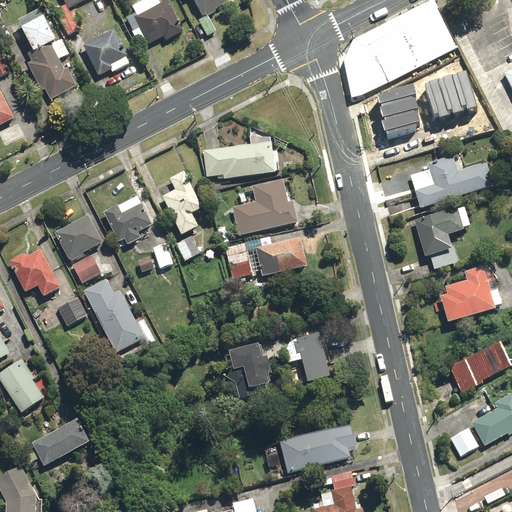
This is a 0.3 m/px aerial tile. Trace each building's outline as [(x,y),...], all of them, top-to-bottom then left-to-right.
[(61,0),(67,11),(89,0),(61,0)] [(228,6),(224,0),(181,0),(183,3),(188,0),(190,0),(202,20),(205,18),(206,20),(216,14),(215,13),(228,6)] [(167,4),(134,21),(139,30),(131,34),(140,51),(147,47),(148,48),(163,40),(165,45),(183,36),(167,4)] [(82,23),(76,11),(68,15),(66,11),(56,16),(67,38),(77,33),(74,27),(82,23)] [(346,58),(355,93),(445,49),(425,11),(349,49),(346,58)] [(54,46),(38,16),(18,26),(21,32),(19,33),(32,58),(54,46)] [(113,34),(82,50),(98,80),(111,73),(112,76),(129,67),(113,34)] [(32,58),(24,62),(41,94),(45,92),(50,102),(76,89),(67,72),(63,74),(57,62),(69,56),(61,42),(54,46),(32,58)] [(0,78),(9,74),(0,55),(0,78)] [(462,55),(443,65),(450,79),(469,70),(462,55)] [(511,71),(503,76),(511,93),(511,71)] [(469,85),(450,94),(461,116),(480,107),(469,85)] [(424,87),(403,97),(413,117),(404,122),(414,143),(423,139),(425,143),(458,128),(438,87),(427,92),(424,87)] [(0,128),(13,122),(0,96),(0,128)] [(270,144),(202,153),(206,180),(223,178),(223,182),(274,175),(270,144)] [(413,194),(419,213),(492,191),(485,167),(456,175),(452,158),(426,166),(428,172),(409,178),(414,194),(413,194)] [(174,192),(161,199),(180,238),(197,230),(190,216),(201,211),(183,174),(169,181),(174,192)] [(255,205),(231,210),(237,239),(297,226),(292,203),(287,204),(283,182),(251,188),(255,205)] [(151,229),(137,199),(117,208),(116,208),(102,215),(117,246),(123,243),(126,248),(140,241),(137,236),(151,229)] [(455,211),(413,224),(414,225),(412,226),(418,247),(420,247),(424,261),(450,253),(446,239),(462,234),(462,232),(469,230),(463,211),(456,213),(455,211)] [(87,218),(53,236),(69,265),(83,258),(82,256),(102,246),(87,218)] [(190,239),(176,246),(185,264),(199,257),(190,239)] [(259,242),(245,245),(224,250),(231,282),(252,277),(251,275),(260,273),(261,280),(306,269),(299,240),(261,249),(259,242)] [(166,247),(152,251),(158,271),(172,267),(166,247)] [(23,254),(9,262),(26,292),(38,285),(46,300),(65,289),(44,251),(27,261),(23,254)] [(101,277),(92,258),(72,268),(81,287),(101,277)] [(152,271),(149,260),(137,265),(140,276),(152,271)] [(439,299),(446,327),(494,314),(481,270),(463,275),(466,284),(443,290),(445,297),(439,299)] [(86,290),(116,354),(145,340),(116,276),(86,290)] [(85,318),(77,301),(58,311),(66,327),(85,318)] [(0,360),(10,355),(0,334),(0,360)] [(290,381),(305,378),(306,384),(329,379),(320,334),(298,338),(299,344),(283,347),(290,381)] [(511,359),(503,341),(449,368),(462,394),(511,368),(511,359)] [(266,346),(229,354),(238,402),(275,395),(266,346)] [(20,357),(0,369),(0,380),(19,411),(44,395),(20,357)] [(511,400),(472,426),(485,445),(511,427),(511,400)] [(30,447),(44,468),(87,439),(74,419),(30,447)] [(351,426),(279,443),(286,474),(351,459),(349,449),(356,448),(351,426)] [(480,447),(468,430),(452,442),(464,458),(480,447)] [(0,494),(5,503),(4,511),(32,511),(33,493),(20,469),(0,480),(0,494)] [(332,476),(335,490),(351,486),(355,485),(352,471),(332,476)] [(313,510),(313,511),(362,511),(362,508),(356,509),(351,486),(335,490),(331,490),(335,505),(313,510)] [(213,511),(213,509),(195,511),(256,511),(255,500),(233,505),(234,511),(213,511)]
